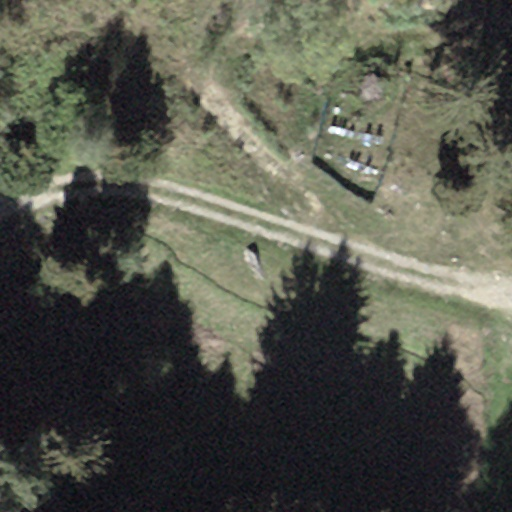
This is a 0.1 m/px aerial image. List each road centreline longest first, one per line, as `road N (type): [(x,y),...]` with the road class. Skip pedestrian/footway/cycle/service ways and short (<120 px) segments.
road 1 (track): [(0,194),(49,185),(203,201),(511,288)]
road 2 (track): [(147,0),(318,233)]
